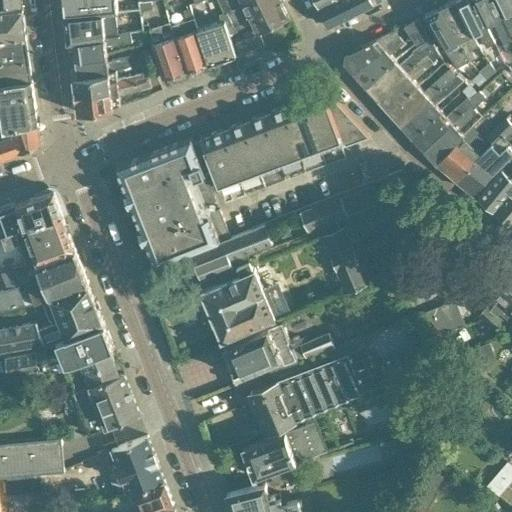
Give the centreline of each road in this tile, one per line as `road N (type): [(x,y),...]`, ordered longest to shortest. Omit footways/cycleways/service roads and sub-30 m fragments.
road 1 (residential): [(72,163),(214,511)]
road 2 (residential): [(511,243),(448,189),(318,50)]
road 3 (residential): [(72,163),(318,50)]
road 4 (residential): [(46,0),(72,163)]
